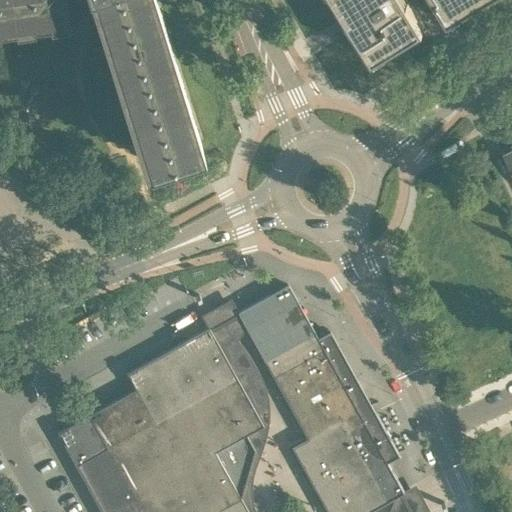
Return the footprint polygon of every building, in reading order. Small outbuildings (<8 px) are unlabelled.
[(66,18),(63,0),(91,0),(141,160),(200,142),(155,0),(0,0),(0,24),(13,22),(13,26),(32,23),(32,20),(47,18),(48,21),(66,18)] [(338,0),(349,18),(354,15),(359,24),(355,27),(374,58),(424,27),(408,1),(401,5),(398,0),(338,0)] [(434,0),(445,17),(456,11),(459,15),(460,15),(484,0),(434,0)] [(256,343),(305,316),(287,284),(238,311),(256,343)] [(264,359),(313,331),(305,316),(256,343),(264,359)] [(214,511),(240,498),(240,497),(253,448),(245,433),(218,385),(235,376),(208,328),(158,356),(164,366),(148,374),(142,364),(136,368),(128,372),(137,388),(125,395),(131,405),(122,410),(116,400),(84,418),(101,449),(76,463),(102,511),(214,511)] [(273,374),(321,346),(313,331),(264,359),(273,374)] [(281,388),(342,354),(334,340),(321,346),(273,374),(281,388)] [(350,435),(378,420),(342,354),(281,388),(308,438),(342,419),(350,435)] [(142,364),(148,374),(164,366),(158,356),(153,359),(142,364)] [(245,433),(261,424),(235,376),(218,385),(245,433)] [(116,400),(122,410),(131,405),(125,395),(116,400)] [(58,432),(76,463),(101,449),(84,418),(58,432)] [(342,419),(308,438),(292,446),(301,462),(319,452),(327,469),(359,451),(350,435),(342,419)] [(350,435),(359,451),(369,468),(369,469),(385,461),(397,454),(378,420),(350,435)] [(327,469),(319,452),(301,462),(319,496),(359,474),(369,468),(359,451),(327,469)] [(385,461),(369,469),(369,468),(359,474),(362,479),(372,473),(378,484),(366,491),(374,506),(401,491),(385,461)] [(372,473),(362,479),(359,474),(319,496),(328,511),(363,511),(374,506),(366,491),(378,484),(372,473)] [(214,511),(248,511),(240,498),(214,511)]
